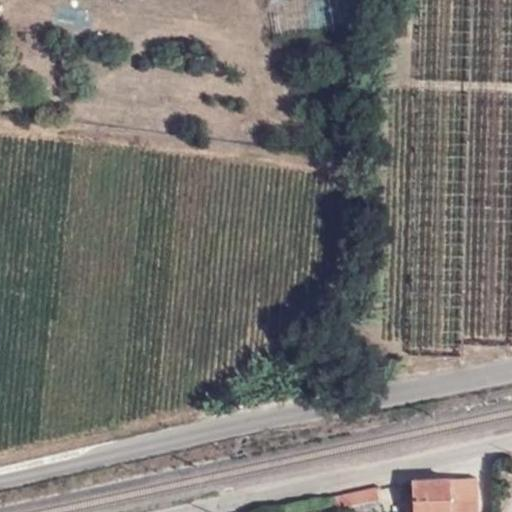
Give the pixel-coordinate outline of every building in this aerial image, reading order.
[(346,0),(304,0),(305,29),(346,29),(346,0)] [(511,0),(418,0),(418,18),(511,22),(511,0)] [(511,22),(418,18),(412,221),(511,237),(511,22)] [(511,237),(412,221),(408,351),(459,353),(459,340),(511,341),(511,331),(511,237)] [(474,511),(475,477),(415,476),(414,511),(474,511)] [(379,503),(375,488),(336,496),(342,510),(379,503)]
